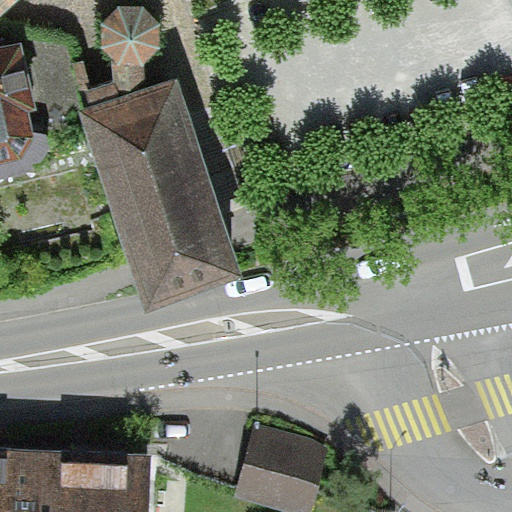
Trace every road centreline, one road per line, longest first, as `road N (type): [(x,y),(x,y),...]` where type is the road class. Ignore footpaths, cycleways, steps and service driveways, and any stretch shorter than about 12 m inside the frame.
road 1 (primary): [(0,367),(418,297)]
road 2 (residential): [(511,481),(460,407),(418,297)]
